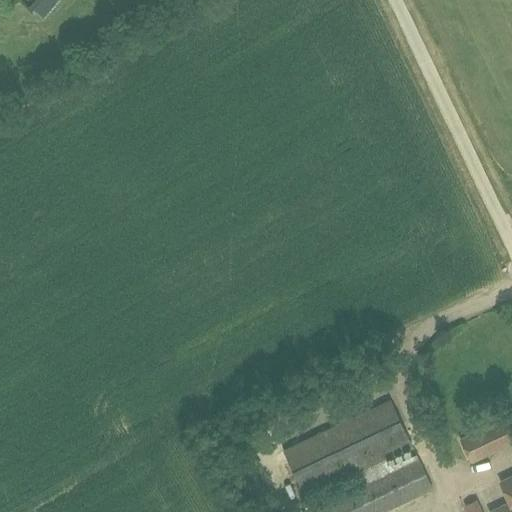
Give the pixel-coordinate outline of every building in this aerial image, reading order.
[(62,0),(37,0),(29,9),(43,22),(62,0)] [(412,446),(391,401),(284,452),(305,497),(412,446)] [(472,463),(505,448),(511,444),(511,423),(510,419),(461,441),(472,463)] [(384,511),(433,489),(419,461),(309,511),(384,511)] [(511,511),(511,478),(501,484),(511,504),(494,511),(511,511)] [(487,511),(483,501),(470,507),(471,511),(487,511)]
